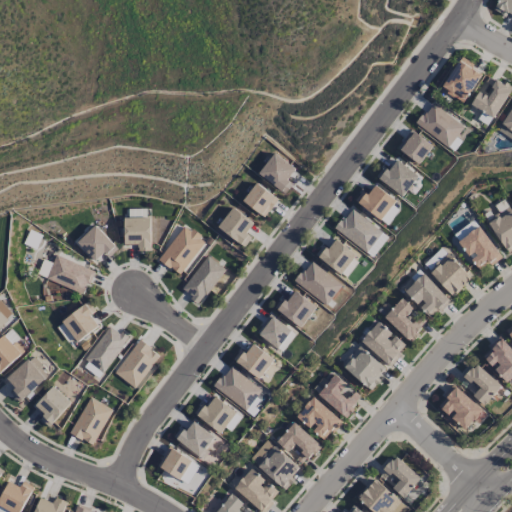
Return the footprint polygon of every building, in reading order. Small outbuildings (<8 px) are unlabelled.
[(511,14),(511,0),(498,0),(493,8),(506,16),(508,13),(511,14)] [(484,72),(462,57),(441,87),(463,102),(484,72)] [(479,90),(471,104),(483,111),(479,119),(490,125),(511,88),(489,75),(485,82),(494,87),(489,96),(479,90)] [(451,146),(464,123),(429,103),(416,126),(451,146)] [(511,107),(497,129),(511,139),(511,107)] [(419,163),(433,145),(412,129),(398,146),(419,163)] [(295,168),(274,152),(258,173),(285,193),(292,183),(287,179),(295,168)] [(419,175),(398,159),(389,169),(385,166),(377,175),(402,196),(419,175)] [(264,216),(278,198),(257,182),(243,200),(264,216)] [(368,194),(363,189),(355,200),(382,220),(397,199),(375,184),(368,194)] [(399,209),(393,205),(383,220),(389,224),(399,209)] [(254,222),(233,206),(218,226),(244,246),(252,236),(246,232),(254,222)] [(511,246),(511,209),(509,206),(487,220),(507,250),(511,246)] [(336,228),(367,252),(383,232),(352,207),(336,228)] [(129,216),(147,216),(147,208),(129,208),(129,216)] [(151,250),(150,217),(125,217),(125,244),(138,244),(139,250),(151,250)] [(77,241),(96,260),(105,252),(109,256),(118,248),(96,224),(77,241)] [(158,258),(180,275),(206,240),(185,224),(158,258)] [(458,241),(471,258),(481,271),(502,254),(478,225),(458,241)] [(329,248),(323,244),(316,254),(342,274),(357,254),(336,238),(329,248)] [(471,278),(442,247),(424,264),(453,295),(471,278)] [(94,268),(55,255),(53,262),(43,259),(37,276),(86,292),(94,268)] [(225,269),(207,255),(181,289),(200,303),(225,269)] [(295,283),(330,304),(343,281),(309,261),(295,283)] [(449,300),(424,272),(405,290),(418,305),(419,304),(431,317),(449,300)] [(287,301),(283,297),(275,306),(301,327),(317,307),(296,290),(287,301)] [(422,329),(407,314),(413,308),(402,297),(384,316),(410,341),(422,329)] [(0,326),(13,314),(0,299),(0,326)] [(62,321),(78,342),(99,325),(90,314),(96,310),(88,300),(62,321)] [(257,334),(285,351),(296,331),(269,314),(257,334)] [(361,342),(391,364),(406,344),(377,321),(361,342)] [(104,372),(127,336),(108,324),(85,360),(104,372)] [(0,372),(27,349),(9,329),(0,337),(0,372)] [(508,382),(511,377),(511,348),(502,338),(483,356),(508,382)] [(160,355),(139,339),(114,372),(136,388),(160,355)] [(234,358),(259,379),(275,359),(254,342),(246,352),(241,348),(234,358)] [(368,387),(386,368),(360,345),(342,364),(368,387)] [(50,375),(32,355),(7,378),(15,387),(10,392),(20,402),(50,375)] [(486,405),(502,383),(474,363),(465,376),(479,387),(473,396),(486,405)] [(245,410),(262,390),(231,365),(215,385),(245,410)] [(362,397),(336,373),(318,393),(344,416),(362,397)] [(45,413),(40,418),(49,426),(72,402),(53,385),(35,405),(45,413)] [(437,405),(451,417),(465,429),(473,419),(478,423),(487,412),(454,385),(437,405)] [(240,416),(216,395),(207,406),(203,403),(195,411),(223,436),(240,416)] [(70,432),(93,445),(114,409),(90,396),(70,432)] [(312,429),(325,440),(342,421),(314,396),(296,415),(312,429)] [(207,448),(216,435),(193,421),(187,430),(181,427),(174,438),(205,458),(210,450),(207,448)] [(310,458),(321,445),(293,422),(277,441),(289,451),(294,444),(310,458)] [(300,469),(268,439),(250,457),(283,488),(300,469)] [(159,468),(173,473),(170,482),(169,481),(168,483),(194,494),(197,487),(190,484),(199,461),(167,448),(159,468)] [(421,476),(395,455),(383,469),(398,481),(393,487),(404,497),(421,476)] [(279,493),(252,468),(235,486),(262,511),(279,493)] [(374,511),(402,511),(408,505),(373,479),(358,500),(374,511)] [(0,498),(0,511),(21,511),(34,486),(23,481),(21,486),(9,480),(0,498)] [(245,503),(231,493),(217,511),(241,511),(239,511),(245,503)] [(63,511),(68,502),(56,497),(53,502),(41,497),(34,511),(63,511)] [(344,511),(362,511),(353,503),(344,511)]
